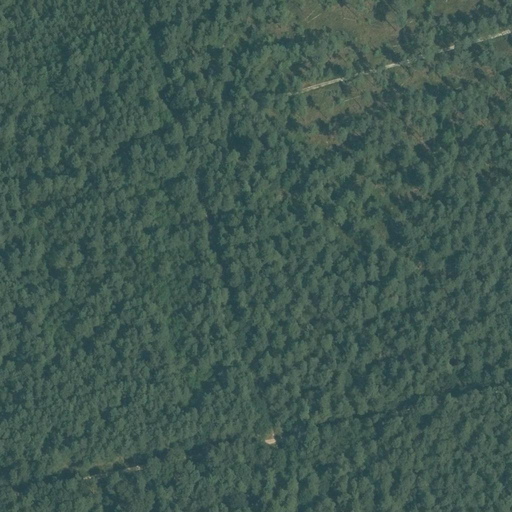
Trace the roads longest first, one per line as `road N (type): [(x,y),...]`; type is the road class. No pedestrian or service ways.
road 1 (track): [(0,199),(179,135),(176,125),(511,33)]
road 2 (track): [(0,498),(511,387)]
road 3 (track): [(306,511),(275,446),(179,135)]
road 4 (track): [(138,0),(176,125)]
